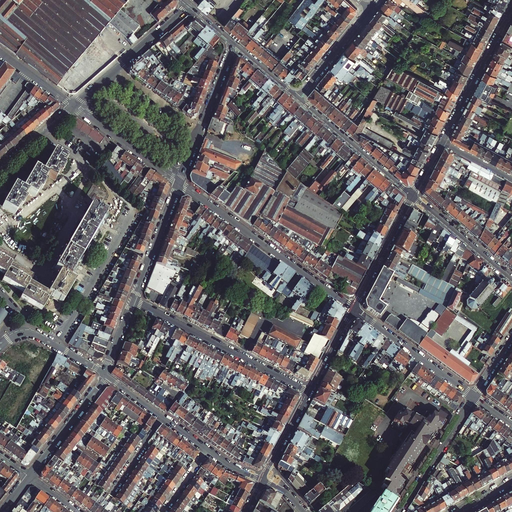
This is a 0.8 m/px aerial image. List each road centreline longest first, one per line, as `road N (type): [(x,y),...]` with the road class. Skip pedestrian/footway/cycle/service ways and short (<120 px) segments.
road 1 (residential): [(179,182),(352,308)]
road 2 (residential): [(308,392),(132,300)]
road 3 (residential): [(411,195),(296,96)]
road 4 (residential): [(441,142),(511,9)]
road 5 (residential): [(352,308),(473,396)]
road 6 (residential): [(473,396),(398,511)]
road 7 (residential): [(511,281),(411,195)]
road 8 (residential): [(73,106),(179,182)]
road 9 (residential): [(352,308),(411,195)]
road 10 (residential): [(132,300),(179,182)]
road 11 (residential): [(28,476),(104,376)]
road 12 (residential): [(0,347),(31,333),(104,376)]
